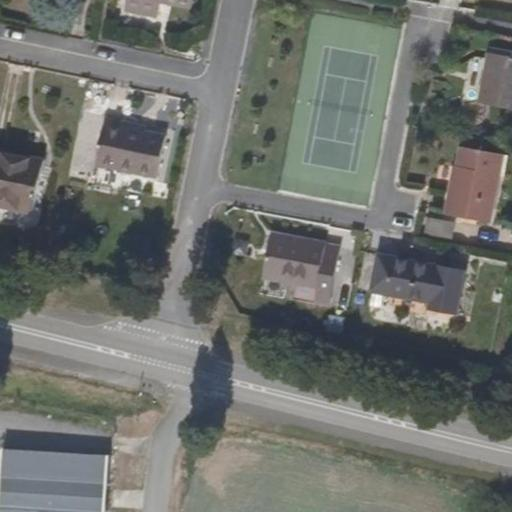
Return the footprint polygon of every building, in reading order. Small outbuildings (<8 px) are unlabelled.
[(126,0),(125,9),(157,16),(160,1),(191,7),(193,0),(126,0)] [(511,63),(487,57),(477,107),(511,114),(511,63)] [(105,118),(103,126),(145,137),(146,127),(105,118)] [(145,137),(103,126),(93,167),(154,182),(164,141),(145,137)] [(497,155),(458,147),(455,166),(453,166),(443,213),(484,221),(497,155)] [(40,160),(0,150),(0,209),(27,216),(40,160)] [(330,291),(340,250),(273,235),(265,276),(330,291)] [(511,295),(511,283),(441,269),(430,319),(504,334),(511,295)] [(98,511),(104,453),(6,446),(2,511),(98,511)]
